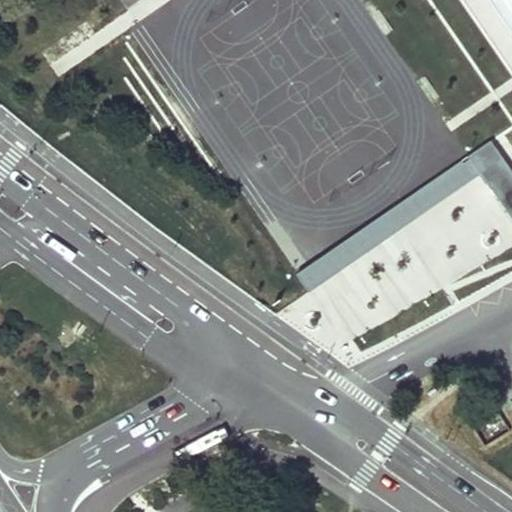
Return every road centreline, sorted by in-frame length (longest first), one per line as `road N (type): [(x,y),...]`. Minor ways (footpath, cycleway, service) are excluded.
road 1 (primary): [(10,239),(217,386)]
road 2 (primary): [(217,386),(428,511)]
road 3 (residential): [(319,394),(368,380),(511,293)]
road 4 (primary): [(228,337),(59,218)]
road 5 (primary): [(489,511),(319,394)]
road 6 (secondary): [(79,462),(217,386)]
